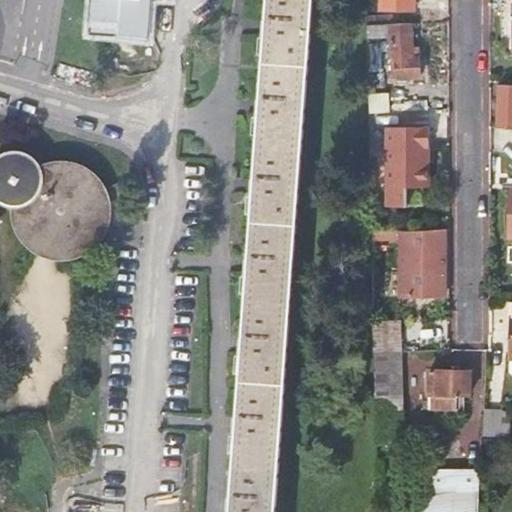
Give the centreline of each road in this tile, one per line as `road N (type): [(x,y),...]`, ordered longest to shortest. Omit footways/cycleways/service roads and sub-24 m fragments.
road 1 (residential): [(137,511),(167,120)]
road 2 (residential): [(463,0),(468,349)]
road 3 (residential): [(0,86),(106,114),(167,120)]
road 4 (residential): [(167,120),(179,0)]
